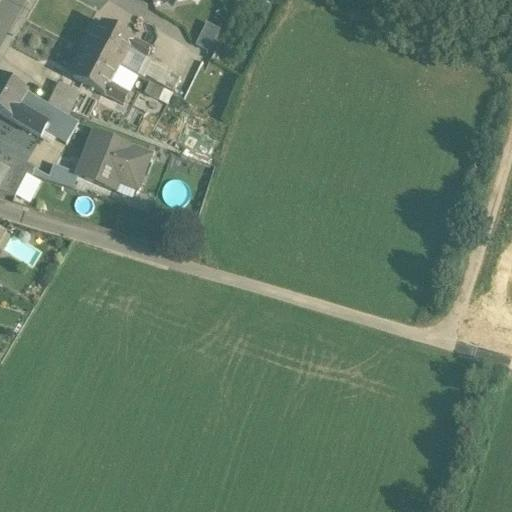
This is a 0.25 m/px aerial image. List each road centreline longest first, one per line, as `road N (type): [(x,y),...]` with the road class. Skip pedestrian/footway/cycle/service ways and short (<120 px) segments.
road 1 (track): [(71,230),(447,345)]
road 2 (track): [(447,345),(511,131)]
road 3 (track): [(462,511),(508,363)]
